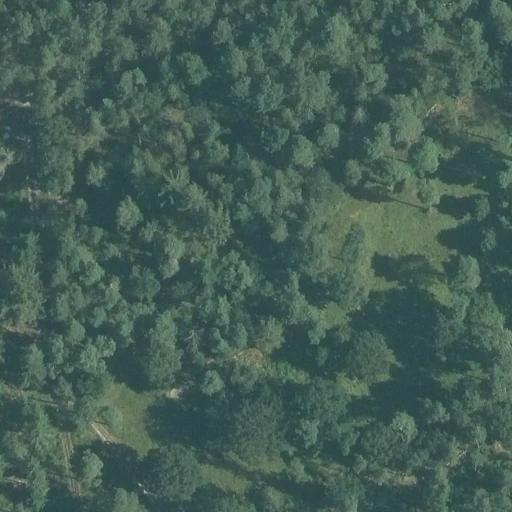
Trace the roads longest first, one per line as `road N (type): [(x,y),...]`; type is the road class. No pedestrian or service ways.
road 1 (track): [(25,97),(42,371),(165,511)]
road 2 (track): [(0,111),(206,0)]
